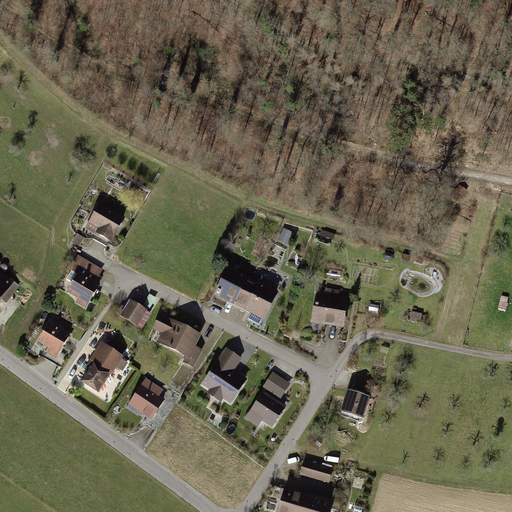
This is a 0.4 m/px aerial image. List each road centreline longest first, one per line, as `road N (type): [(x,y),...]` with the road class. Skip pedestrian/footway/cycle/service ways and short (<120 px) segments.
road 1 (track): [(0,0),(126,78),(399,161),(511,180)]
road 2 (track): [(511,84),(313,46),(239,0)]
road 3 (residential): [(212,511),(0,354)]
road 4 (residential): [(126,275),(331,375)]
road 5 (residential): [(331,375),(354,342),(375,334),(511,357)]
road 6 (residential): [(242,511),(331,375)]
